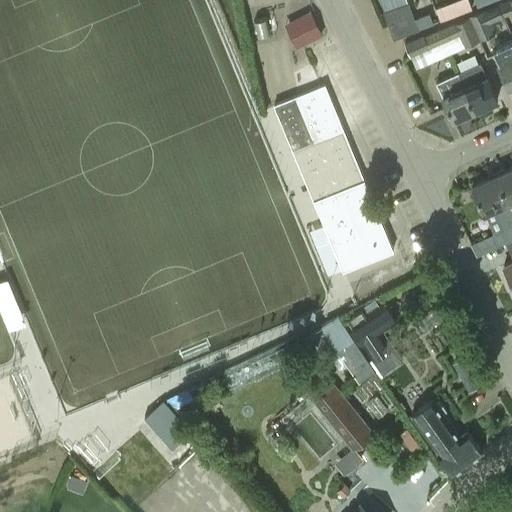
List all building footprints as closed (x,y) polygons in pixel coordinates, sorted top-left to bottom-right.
[(445,0),(432,6),(438,21),(470,8),(466,0),(445,0)] [(507,0),(469,15),(469,16),(479,39),(494,33),(490,22),(511,12),(511,4),(510,0),(507,0)] [(393,38),(419,29),(408,2),(383,11),(393,38)] [(322,34),(319,29),(311,12),(289,23),(300,44),(322,34)] [(480,40),(479,39),(469,16),(439,29),(444,41),(459,35),(464,46),(480,40)] [(258,36),(270,33),(266,18),(254,20),(258,36)] [(444,41),(439,29),(405,43),(410,56),(444,41)] [(511,84),(511,41),(495,49),(501,62),(499,63),(509,86),(511,84)] [(480,64),(459,73),(476,110),(498,100),(487,76),(486,77),(480,64)] [(476,110),(459,73),(437,83),(443,96),(442,96),(453,120),(476,110)] [(315,197),(319,207),(343,268),(393,249),(364,178),(363,178),(343,128),(315,139),(297,95),(274,104),(315,197)] [(511,164),(495,172),(511,208),(511,164)] [(511,238),(511,208),(495,172),(472,183),(484,211),(501,204),(504,210),(502,211),(509,226),(492,234),(497,245),(511,238)] [(347,320),(374,359),(394,345),(383,329),(397,320),(384,301),(365,314),(362,310),(347,320)] [(480,379),(476,370),(480,368),(473,353),(468,355),(466,352),(452,360),(466,386),(480,379)] [(353,450),(374,432),(334,383),(313,400),(353,450)] [(172,447),(185,436),(190,431),(166,404),(163,400),(145,416),(172,447)] [(435,405),(432,401),(412,416),(442,456),(441,457),(452,473),(481,452),(469,436),(462,442),(442,414),(445,412),(438,403),(435,405)] [(12,427),(0,427),(0,453),(15,452),(12,427)] [(413,449),(419,442),(404,429),(398,435),(413,449)]
